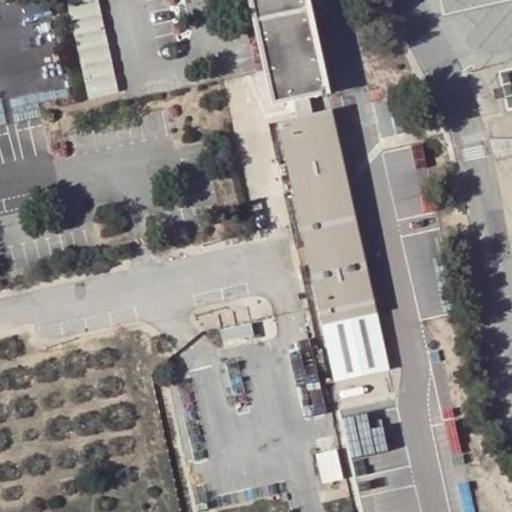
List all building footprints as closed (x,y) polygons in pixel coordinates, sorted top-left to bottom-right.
[(97,0),(67,0),(89,98),(118,93),(97,0)] [(252,0),(272,90),(275,101),(275,104),(292,100),(310,97),(328,92),(307,0),(252,0)] [(275,101),(272,90),(262,93),(264,103),(275,101)] [(292,100),(296,118),(315,114),(310,97),(292,100)] [(315,114),(296,118),(278,122),(324,325),(378,313),(332,110),(315,114)] [(392,371),(378,313),(324,325),(333,383),(392,371)]
